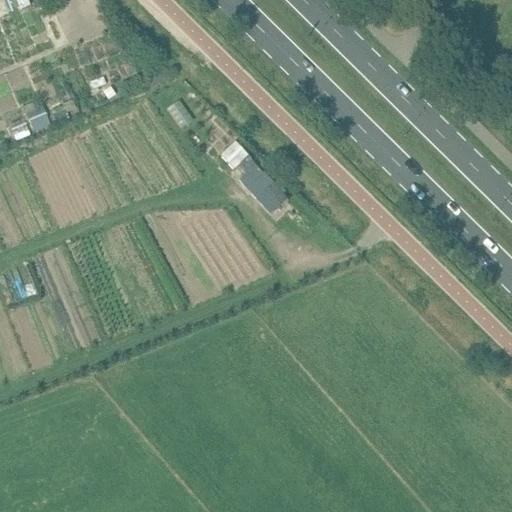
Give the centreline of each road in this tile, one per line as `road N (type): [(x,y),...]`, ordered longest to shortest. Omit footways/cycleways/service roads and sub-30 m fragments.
road 1 (unclassified): [(511,346),(158,0)]
road 2 (primary): [(230,0),(511,275)]
road 3 (primary): [(511,204),(304,0)]
road 4 (unclassified): [(511,147),(391,26)]
